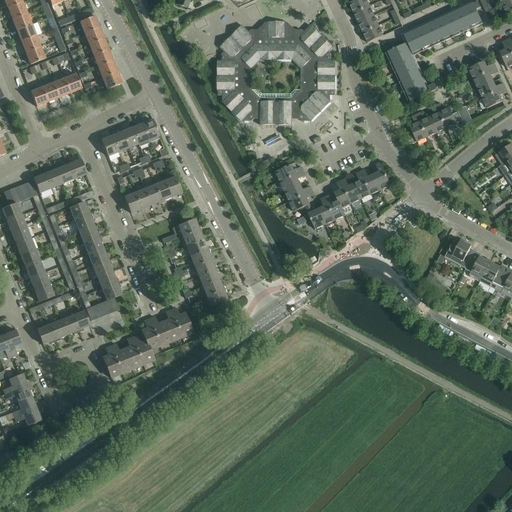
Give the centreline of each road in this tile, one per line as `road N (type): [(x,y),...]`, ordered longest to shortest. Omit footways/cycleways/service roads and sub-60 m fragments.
road 1 (tertiary): [(0,510),(272,311)]
road 2 (tertiary): [(272,311),(155,96)]
road 3 (residential): [(333,0),(379,138),(425,193)]
road 4 (residential): [(151,310),(83,133)]
road 5 (tertiary): [(371,274),(511,361)]
road 6 (residential): [(39,366),(87,348),(102,386),(55,406)]
